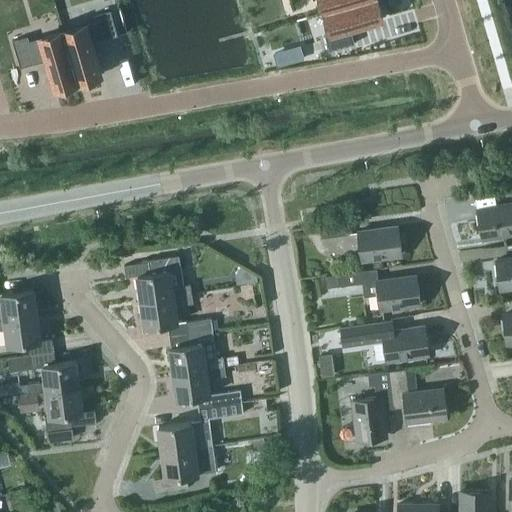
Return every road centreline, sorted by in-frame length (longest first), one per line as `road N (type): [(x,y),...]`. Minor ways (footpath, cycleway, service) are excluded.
road 1 (residential): [(458,52),(0,130)]
road 2 (unclassified): [(305,477),(297,361),(264,165)]
road 3 (tertiary): [(0,213),(264,165)]
road 4 (residential): [(96,511),(140,377),(63,284)]
road 5 (residential): [(491,432),(424,179)]
road 6 (tertiary): [(264,165),(478,124)]
road 7 (residential): [(305,477),(376,470),(491,432)]
